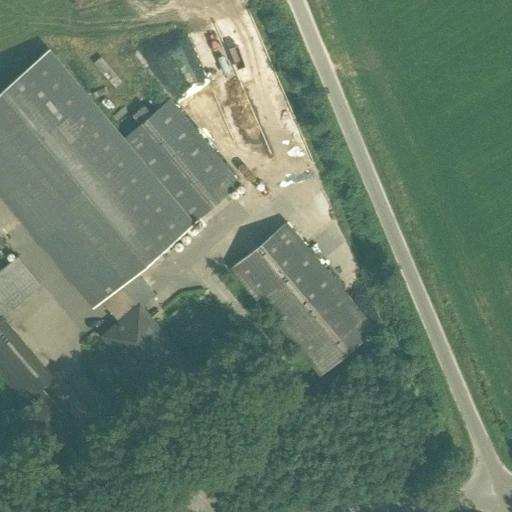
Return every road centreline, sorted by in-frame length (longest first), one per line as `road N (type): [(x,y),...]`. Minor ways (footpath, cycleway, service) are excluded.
road 1 (unclassified): [(509,502),(297,0)]
road 2 (unknown): [(170,511),(61,373)]
